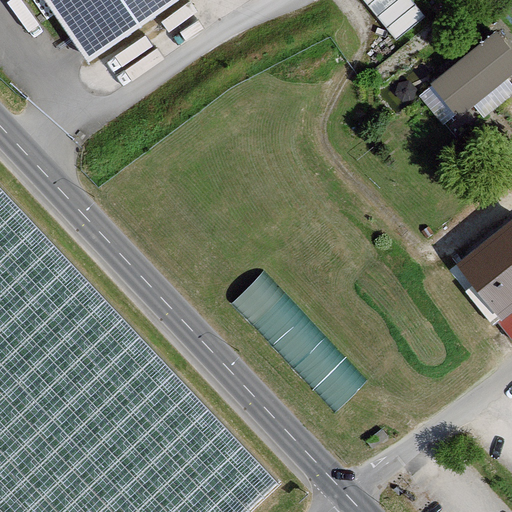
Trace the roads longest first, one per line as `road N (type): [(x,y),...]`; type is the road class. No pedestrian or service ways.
road 1 (secondary): [(0,121),(348,494)]
road 2 (track): [(344,0),(366,48),(328,103),(326,139),(338,164),(387,208),(418,251),(442,265)]
road 3 (track): [(511,360),(451,289),(441,258),(453,238),(511,197)]
road 4 (unclassified): [(511,375),(348,494)]
